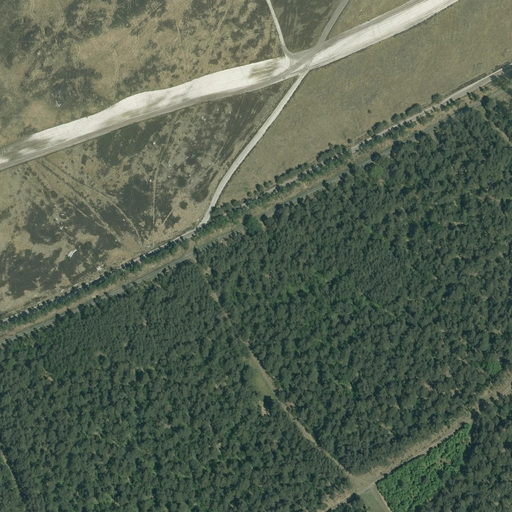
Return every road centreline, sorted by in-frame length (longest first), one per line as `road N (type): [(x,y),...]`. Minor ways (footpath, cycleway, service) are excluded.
road 1 (track): [(0,323),(141,259),(511,66)]
road 2 (unclassified): [(0,342),(123,288),(511,86)]
road 3 (track): [(306,70),(227,177),(191,254),(291,420),(351,477),(376,481),(352,497),(353,481)]
road 4 (track): [(0,170),(298,73)]
road 5 (track): [(267,0),(298,73),(347,0)]
road 6 (track): [(376,481),(511,385)]
